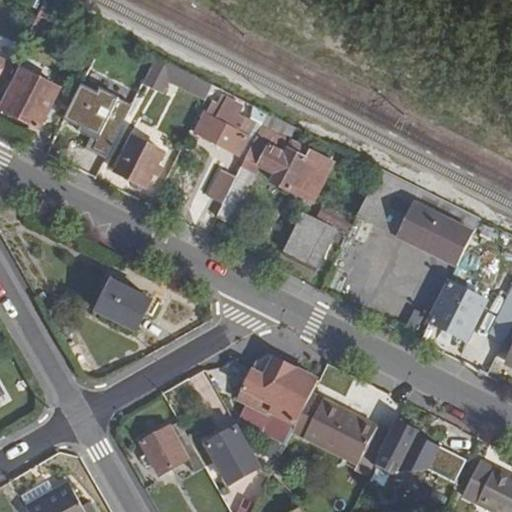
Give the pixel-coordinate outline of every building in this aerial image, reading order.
[(0,78),(4,80),(11,65),(0,58),(0,78)] [(212,87),(157,59),(141,90),(160,99),(169,81),(205,99),(212,87)] [(60,90),(23,72),(4,110),(5,110),(41,128),(60,90)] [(95,137),(91,149),(108,156),(129,103),(76,82),(60,123),(95,137)] [(206,116),(198,132),(241,154),(242,152),(248,155),(263,126),(269,115),(212,87),(206,98),(213,102),(206,116)] [(269,115),(263,126),(290,140),(296,129),(269,115)] [(290,140),(263,126),(248,155),(217,217),(232,225),(233,223),(261,168),(276,175),(272,182),(294,193),(298,184),(317,194),(330,169),(286,148),(290,140)] [(165,153),(135,138),(117,171),(148,187),(164,155),(165,153)] [(332,147),(329,155),(377,179),(381,171),(332,147)] [(223,205),(237,178),(222,171),(208,198),(223,205)] [(377,179),(357,218),(457,268),(480,221),(381,171),(377,179)] [(294,193),(310,201),(313,202),(317,194),(298,184),(294,193)] [(302,217),(284,253),(319,270),(337,233),(302,216),(302,217)] [(152,301),(114,282),(99,312),(100,312),(136,331),(152,301)] [(487,302),(450,283),(430,324),(467,342),(486,303),(487,302)] [(503,310),(490,335),(505,342),(511,328),(511,312),(503,308),(503,310)] [(425,315),(416,310),(408,327),(417,331),(425,315)] [(241,393),(252,398),(240,424),(287,447),(294,434),(312,396),(319,380),(271,357),(256,362),(241,393)] [(357,467),(377,427),(312,396),(294,434),(357,467)] [(422,432),(399,421),(392,435),(376,467),(393,475),(431,472),(458,485),(470,462),(420,437),(422,432)] [(144,446),(148,453),(155,466),(161,476),(188,461),(198,455),(180,423),(143,444),(144,446)] [(392,435),(377,427),(357,467),(355,472),(370,479),(376,467),(392,435)] [(259,469),(237,432),(209,448),(209,449),(231,486),(259,469)] [(283,448),(268,441),(261,454),(277,461),(283,448)] [(139,458),(141,461),(146,471),(155,466),(148,453),(139,458)] [(198,455),(188,461),(195,473),(205,467),(198,455)] [(282,458),(274,474),(284,479),(291,463),(282,458)] [(511,511),(511,479),(480,463),(462,498),(463,498),(491,511),(511,511)] [(29,511),(85,511),(69,483),(53,492),(48,483),(22,498),(29,511)]
